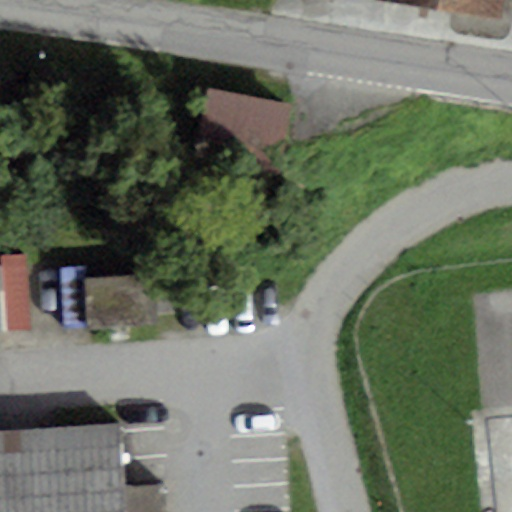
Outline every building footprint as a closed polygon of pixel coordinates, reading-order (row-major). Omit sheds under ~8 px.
[(509,0),(380,0),(380,1),(508,12),(509,0)] [(208,104),(199,183),(285,193),(295,115),(208,104)] [(12,261),(0,262),(0,333),(18,333),(12,261)] [(72,278),(71,321),(141,323),(142,280),(72,278)] [(0,431),(0,511),(178,511),(177,498),(145,501),(140,422),(0,431)]
